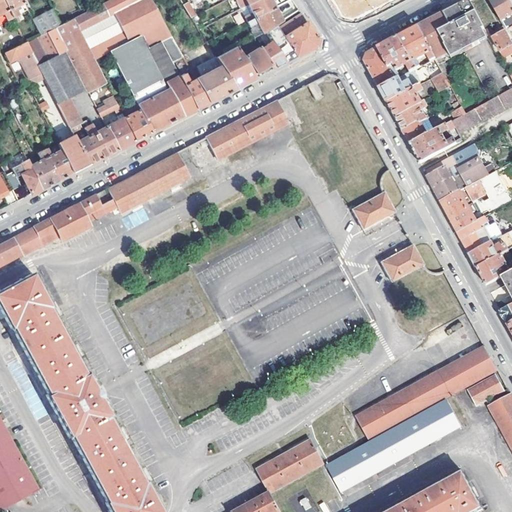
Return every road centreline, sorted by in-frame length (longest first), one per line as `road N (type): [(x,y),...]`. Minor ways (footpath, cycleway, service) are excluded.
road 1 (tertiary): [(343,53),(0,227)]
road 2 (tertiary): [(343,53),(511,358)]
